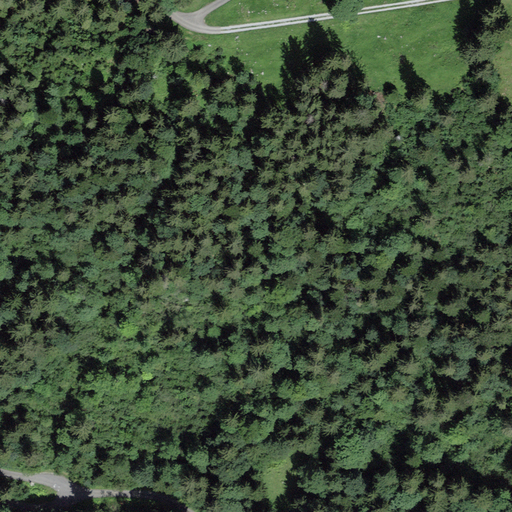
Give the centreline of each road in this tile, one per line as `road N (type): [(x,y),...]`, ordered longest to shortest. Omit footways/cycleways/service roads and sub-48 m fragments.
road 1 (track): [(200,16),(275,21),(447,0)]
road 2 (track): [(71,493),(144,495),(189,511)]
